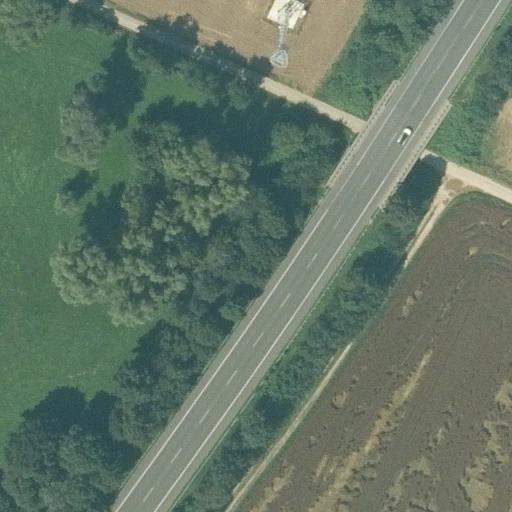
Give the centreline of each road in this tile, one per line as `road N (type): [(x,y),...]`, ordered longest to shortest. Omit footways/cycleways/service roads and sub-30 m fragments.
road 1 (primary): [(478,0),(276,312),(131,511)]
road 2 (unclassified): [(511,197),(78,0)]
road 3 (track): [(216,511),(464,175)]
